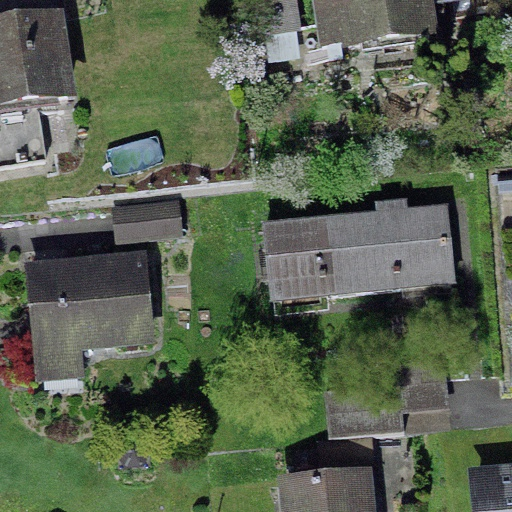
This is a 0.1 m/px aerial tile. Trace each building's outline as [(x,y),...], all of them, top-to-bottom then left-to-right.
[(255,0),(261,40),(291,35),(285,0),(255,0)] [(309,0),(318,54),(344,50),(345,53),(425,40),(420,9),(473,0),(309,0)] [(63,102),(51,26),(0,33),(0,172),(40,167),(31,107),(63,102)] [(170,210),(111,216),(114,246),(174,240),(170,210)] [(268,308),(448,290),(441,214),(260,233),(268,308)] [(138,269),(26,280),(34,362),(74,358),(73,349),(144,342),(138,269)] [(365,442),(388,440),(384,396),(320,402),(324,445),(365,442)] [(368,468),(365,442),(324,445),(312,447),(312,453),(291,456),(293,474),(368,468)] [(474,511),(511,511),(511,481),(472,485),(474,511)] [(283,511),(362,511),(360,482),(281,489),(283,511)]
